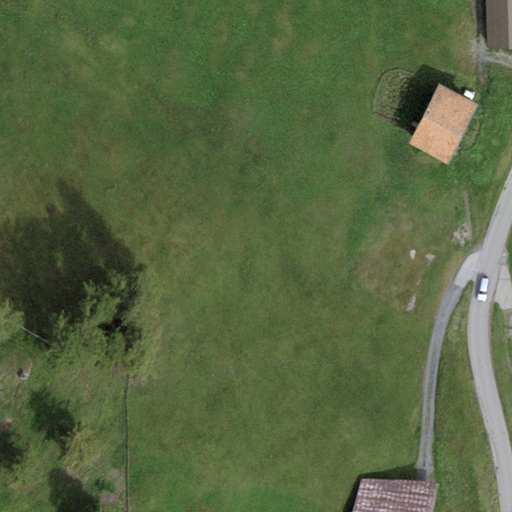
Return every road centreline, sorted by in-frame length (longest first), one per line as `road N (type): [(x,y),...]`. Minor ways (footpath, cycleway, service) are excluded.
road 1 (unclassified): [(509,511),(478,321),(511,200)]
road 2 (track): [(424,475),(429,378),(444,310),(459,279),(491,263)]
